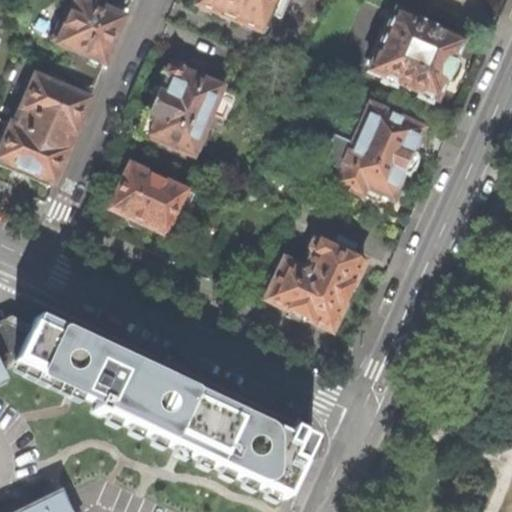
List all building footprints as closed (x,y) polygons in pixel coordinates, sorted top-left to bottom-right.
[(98,64),(103,66),(113,42),(123,20),(95,8),(98,0),(75,0),(64,28),(58,25),(51,43),(56,45),(55,47),(74,55),(88,60),(85,66),(95,70),(98,64)] [(197,0),(194,8),(258,35),(266,15),(273,18),(280,0),(197,0)] [(415,99),(428,104),(430,101),(434,103),(443,82),(449,84),(454,71),(457,65),(452,62),(462,41),(425,25),(426,23),(412,17),(412,19),(393,11),(366,71),(382,79),(380,82),(392,88),(394,84),(417,94),(415,99)] [(93,90),(103,66),(98,64),(95,70),(85,66),(88,60),(74,55),(65,78),(93,90)] [(211,116),(221,92),(222,89),(181,73),(180,69),(174,67),(167,69),(164,75),(164,78),(166,82),(164,82),(159,94),(157,93),(154,101),(139,135),(192,158),(211,116)] [(32,78),(11,128),(66,152),(77,127),(88,102),(32,78)] [(232,96),(221,92),(211,116),(222,120),(232,96)] [(333,185),(360,197),(364,188),(391,200),(402,176),(405,177),(410,175),(413,168),(416,161),(414,156),(412,155),(422,130),(404,123),(405,121),(386,112),(385,113),(368,106),(350,146),(333,138),(321,164),(339,172),(333,185)] [(50,186),(52,187),(66,152),(11,128),(8,127),(0,144),(0,168),(4,171),(7,170),(9,168),(16,171),(35,180),(35,182),(36,185),(44,188),(47,188),(50,186)] [(163,239),(184,193),(127,167),(117,189),(107,212),(125,221),(127,228),(131,229),(136,232),(144,230),(163,239)] [(332,248),(351,257),(355,248),(336,239),(332,248)] [(363,263),(351,257),(332,248),(318,242),(313,244),(309,251),(312,256),(306,268),(300,271),(282,264),(264,303),(288,315),(287,319),(303,327),(305,323),(329,334),(342,307),(347,310),(352,299),(355,292),(351,290),(363,263)] [(3,322),(0,322),(0,370),(14,362),(28,332),(17,328),(3,322)] [(86,358),(28,332),(14,362),(98,400),(94,407),(93,407),(90,414),(154,444),(157,437),(208,461),(285,496),(302,460),(290,454),(266,443),(226,424),(211,418),(214,410),(178,394),(121,368),(119,374),(86,358)] [(290,454),(302,460),(312,439),(299,433),(290,454)] [(69,511),(59,492),(18,511),(69,511)]
